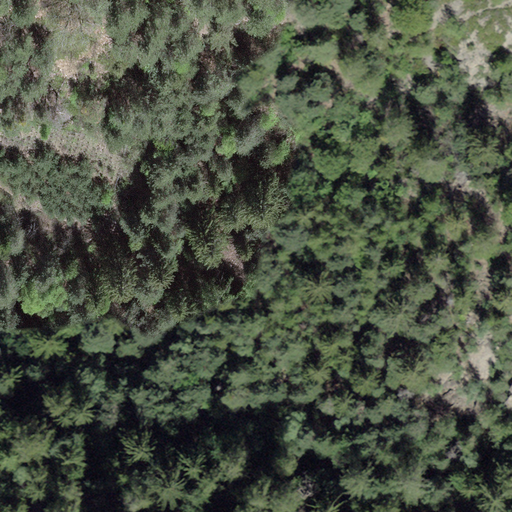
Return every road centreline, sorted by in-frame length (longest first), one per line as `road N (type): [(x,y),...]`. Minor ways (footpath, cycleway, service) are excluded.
road 1 (motorway): [(0,254),(384,222),(511,202)]
road 2 (motorway): [(511,65),(349,90),(0,115)]
